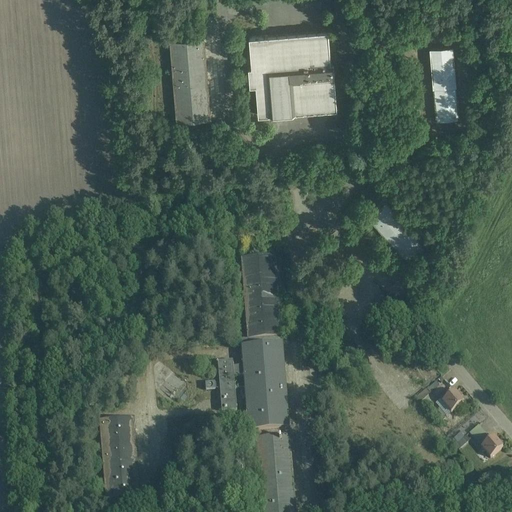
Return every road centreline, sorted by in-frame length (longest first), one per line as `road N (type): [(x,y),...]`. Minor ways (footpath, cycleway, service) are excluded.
road 1 (unclassified): [(0,256),(26,248),(34,262),(40,511)]
road 2 (residential): [(511,431),(408,305)]
